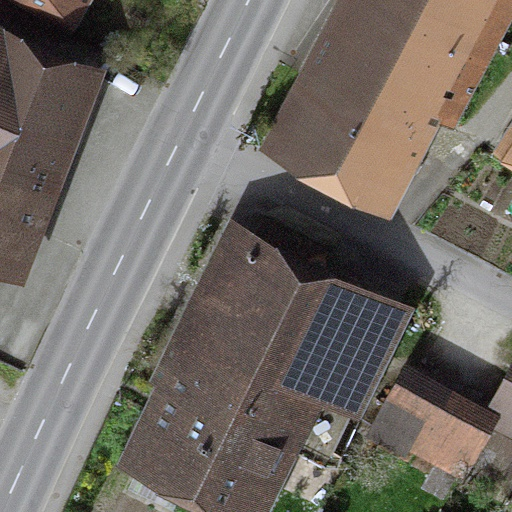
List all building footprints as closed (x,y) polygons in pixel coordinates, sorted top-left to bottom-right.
[(28,0),(53,14),(61,0),(28,0)] [(427,115),(448,123),(454,120),(511,5),(511,0),(369,0),(294,141),(386,190),(427,115)] [(0,251),(10,255),(81,68),(0,33),(0,251)] [(250,239),(144,454),(243,503),(274,438),(322,461),(396,310),(250,239)] [(511,370),(492,410),(511,420),(511,370)] [(465,469),(482,436),(392,390),(375,423),(465,469)] [(506,511),(445,481),(429,511),(506,511)]
